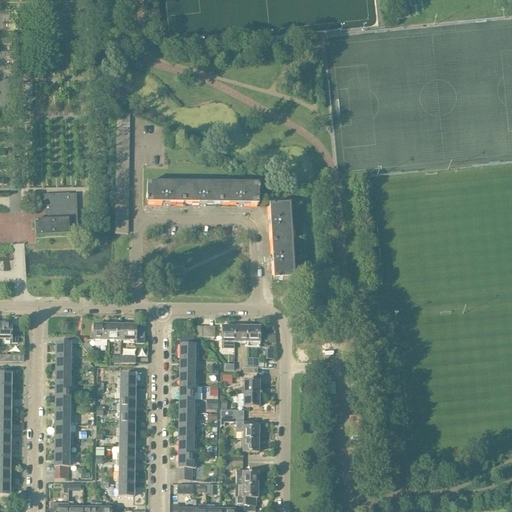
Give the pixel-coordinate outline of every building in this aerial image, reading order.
[(167,206),(167,205),(199,205),(199,206),(205,206),(205,205),(236,206),(236,207),(242,207),(242,206),(258,206),(258,191),(259,191),(259,188),(260,188),(260,186),(258,186),(258,185),(146,184),(146,205),(162,205),(162,206),(167,206)] [(46,221),(34,221),(35,237),(61,236),(69,235),(69,231),(75,231),(77,231),(76,211),(76,195),(69,195),(69,194),(42,196),(43,213),(46,213),(46,221)] [(269,228),(270,227),(272,259),(271,259),(271,264),(272,264),(273,281),(294,279),(289,205),(269,206),(269,222),(268,222),(269,228)] [(0,324),(0,339),(11,340),(11,344),(17,344),(17,331),(11,331),(11,325),(0,324)] [(107,341),(107,326),(93,326),(93,333),(92,333),(92,338),(93,338),(93,341),(107,341)] [(121,342),(121,326),(107,326),(107,341),(121,342)] [(121,326),(121,342),(135,342),(135,344),(144,345),(144,331),(136,331),(136,327),(121,326)] [(203,338),(214,338),(214,327),(209,327),(208,338),(203,338)] [(221,343),(221,350),(234,350),(234,343),(234,328),(221,328),(221,343)] [(247,343),(247,328),(234,328),(234,343),(247,343)] [(247,328),(247,343),(247,348),(259,349),(259,328),(247,328)] [(82,347),(87,355),(89,357),(94,353),(87,343),(82,347)] [(55,359),(73,359),(73,352),(70,352),(70,345),(55,345),(55,359)] [(179,360),(197,360),(197,354),(194,354),(194,346),(179,346),(179,360)] [(73,365),(73,359),(55,359),(55,372),(70,372),(70,365),(73,365)] [(197,367),(197,360),(179,360),(179,374),(194,374),(194,367),(197,367)] [(69,379),(70,372),(55,372),(55,386),(72,386),(72,379),(69,379)] [(0,386),(11,387),(11,375),(0,374),(0,386)] [(194,381),(194,374),(179,374),(178,387),(196,387),(196,381),(194,381)] [(119,388),(135,388),(135,376),(119,376),(119,388)] [(243,395),(259,395),(260,382),(243,382),(243,395)] [(0,398),(11,399),(11,387),(0,386),(0,398)] [(72,392),(72,386),(55,386),(54,399),(69,399),(69,392),(72,392)] [(196,394),(196,387),(178,387),(178,401),(193,401),(193,394),(196,394)] [(134,401),(135,388),(119,388),(119,400),(134,401)] [(259,408),(259,395),(243,395),(243,408),(259,408)] [(0,410),(11,411),(11,399),(0,398),(0,410)] [(69,407),(69,399),(54,399),(54,413),(72,413),(72,407),(69,407)] [(134,413),(134,401),(119,400),(119,412),(134,413)] [(193,408),(193,401),(178,401),(178,414),(196,415),(196,408),(193,408)] [(208,401),(208,410),(217,410),(217,402),(208,401)] [(0,422),(10,423),(11,411),(0,410),(0,422)] [(134,425),(134,413),(119,412),(118,425),(134,425)] [(72,419),(72,413),(54,413),(54,426),(69,427),(69,419),(72,419)] [(196,421),(196,415),(178,414),(178,428),(193,428),(193,421),(196,421)] [(243,423),(243,418),(221,418),(221,427),(224,427),(224,423),(236,424),(236,433),(242,433),(242,441),(258,441),(258,428),(252,428),(252,423),(243,423)] [(0,435),(10,435),(10,423),(0,422),(0,435)] [(134,437),(134,425),(118,425),(118,437),(134,437)] [(69,434),(69,427),(54,426),(54,440),(72,440),(71,434),(69,434)] [(193,435),(193,428),(178,428),(178,441),(195,442),(195,435),(193,435)] [(0,447),(10,447),(10,435),(0,435),(0,447)] [(134,449),(134,437),(118,437),(118,449),(134,449)] [(72,447),(72,440),(54,440),(54,453),(68,454),(69,446),(72,447)] [(195,448),(195,442),(178,441),(177,455),(192,455),(193,448),(195,448)] [(257,453),(258,441),(242,441),(242,453),(257,453)] [(0,459),(10,459),(10,447),(0,447),(0,459)] [(134,461),(134,449),(118,449),(118,461),(134,461)] [(54,467),(67,468),(71,468),(71,461),(68,461),(68,454),(54,453),(54,467)] [(178,469),(191,469),(195,470),(195,463),(192,463),(192,455),(177,455),(177,469),(178,469)] [(0,471),(10,472),(10,459),(0,459),(0,471)] [(133,474),(134,461),(118,461),(118,473),(133,474)] [(0,483),(9,484),(10,472),(0,471),(0,483)] [(235,486),(257,487),(257,474),(242,474),(242,472),(236,471),(235,486)] [(133,486),(133,474),(118,473),(117,486),(133,486)] [(0,495),(9,496),(9,484),(0,483),(0,495)] [(133,498),(133,486),(117,486),(117,498),(133,498)] [(257,499),(257,487),(235,486),(235,503),(239,507),(244,507),(243,511),(254,511),(255,499),(257,499)] [(68,511),(68,503),(63,503),(63,509),(53,509),(50,509),(49,511),(68,511)] [(82,511),(82,509),(73,509),(73,503),(68,503),(68,511),(82,511)]
